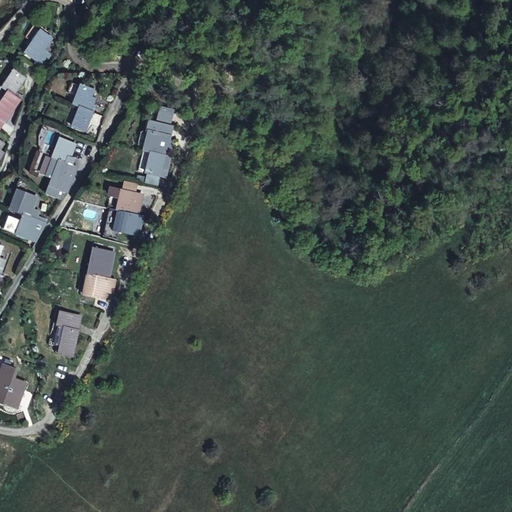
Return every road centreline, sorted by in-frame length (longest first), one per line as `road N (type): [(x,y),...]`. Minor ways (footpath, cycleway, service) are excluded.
road 1 (residential): [(137,70),(180,92),(192,112),(185,156),(62,405),(25,430),(0,429)]
road 2 (residential): [(0,307),(137,70)]
road 3 (residential): [(60,0),(73,18),(72,51),(86,63),(137,70)]
